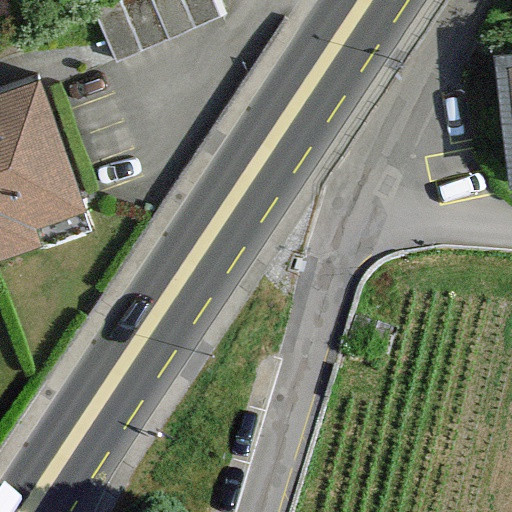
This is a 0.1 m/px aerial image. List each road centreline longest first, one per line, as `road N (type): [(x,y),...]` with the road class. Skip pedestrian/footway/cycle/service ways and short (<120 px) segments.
road 1 (secondary): [(35,511),(376,0)]
road 2 (residential): [(259,511),(365,217)]
road 3 (residential): [(365,217),(485,0)]
road 4 (residential): [(365,217),(511,225)]
